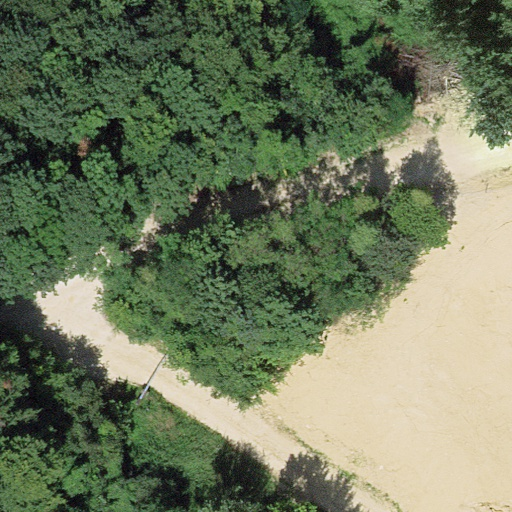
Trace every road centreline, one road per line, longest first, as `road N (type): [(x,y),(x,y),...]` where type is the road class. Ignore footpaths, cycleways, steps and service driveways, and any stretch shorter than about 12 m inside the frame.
road 1 (track): [(0,310),(327,180),(511,136)]
road 2 (track): [(37,289),(100,344),(374,511)]
